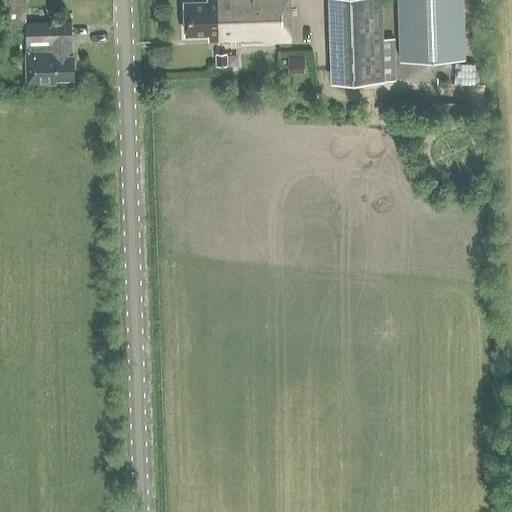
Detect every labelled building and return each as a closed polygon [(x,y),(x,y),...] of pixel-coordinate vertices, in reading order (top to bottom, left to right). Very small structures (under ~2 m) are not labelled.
[(0,0),(0,28),(24,28),(23,0),(0,0)] [(218,43),(289,41),(287,0),(207,0),(208,0),(185,1),(186,35),(208,34),(208,38),(218,38),(218,43)] [(327,0),(331,83),(384,81),(395,80),(394,39),(383,39),(381,0),(327,0)] [(398,0),(401,60),(465,58),(462,0),(398,0)] [(55,79),(72,79),(71,22),(25,23),(27,84),(55,83),(55,79)] [(285,69),(311,70),(312,50),(285,49),(285,69)] [(216,67),(227,67),(226,54),(216,54),(216,67)]
